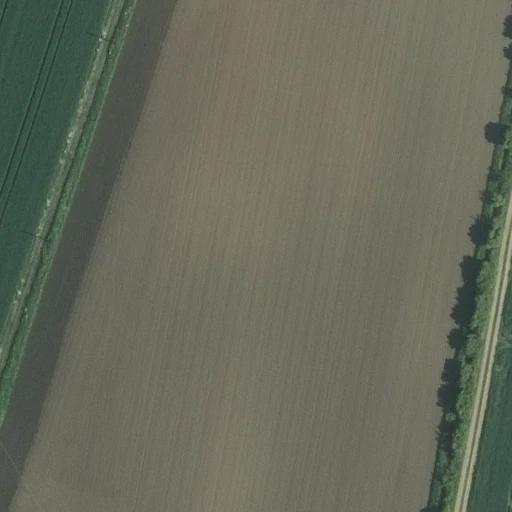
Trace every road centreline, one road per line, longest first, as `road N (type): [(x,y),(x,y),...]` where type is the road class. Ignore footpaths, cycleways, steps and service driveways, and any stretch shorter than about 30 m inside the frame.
road 1 (track): [(0,359),(117,0)]
road 2 (track): [(460,511),(511,223)]
